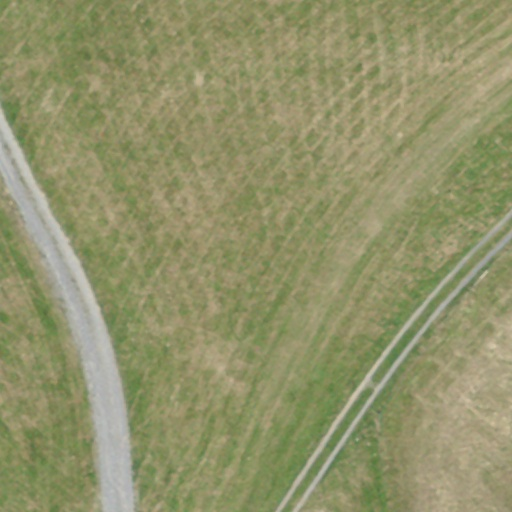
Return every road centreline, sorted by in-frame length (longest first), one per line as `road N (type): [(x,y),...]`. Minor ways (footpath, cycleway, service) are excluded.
road 1 (track): [(0,147),(85,316),(104,393),(112,511)]
road 2 (track): [(511,234),(398,343),(278,511)]
